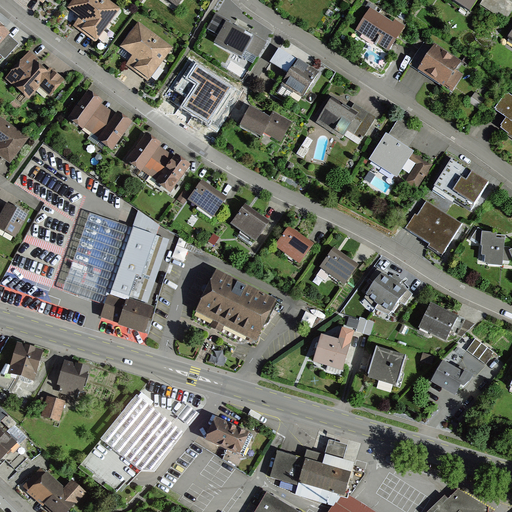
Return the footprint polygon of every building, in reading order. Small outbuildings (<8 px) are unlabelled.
[(121,9),(108,0),(75,0),(69,9),(80,18),(74,27),(96,43),(121,9)] [(478,0),(448,0),(470,14),(478,0)] [(511,10),(511,2),(508,0),(483,0),(480,5),(505,21),(511,10)] [(393,23),(371,8),(356,31),(389,52),(406,27),(395,20),(393,23)] [(216,14),(208,29),(219,35),(226,23),(227,20),(216,14)] [(171,48),(137,23),(121,47),(133,55),(126,64),(148,80),(171,48)] [(251,37),(226,23),(219,35),(214,44),(241,59),(246,50),(258,57),(266,43),(252,35),(251,37)] [(10,33),(0,24),(0,54),(5,59),(19,44),(8,35),(10,33)] [(413,45),(419,49),(426,39),(428,37),(421,33),(413,45)] [(419,49),(409,65),(444,88),(445,87),(452,92),(463,75),(456,70),(462,62),(426,39),(419,49)] [(303,98),(320,72),(299,59),(298,60),(279,48),(269,63),(288,75),(282,84),(303,98)] [(48,67),(30,51),(5,78),(29,100),(40,88),(50,97),(66,81),(49,66),(48,67)] [(230,87),(202,70),(190,89),(203,97),(197,106),(212,115),(230,87)] [(92,134),(108,110),(101,105),(103,102),(88,92),(69,120),(84,131),(85,129),(92,134)] [(485,99),(475,93),(468,102),(478,109),(485,99)] [(511,96),(508,94),(507,95),(506,94),(495,109),(497,110),(496,112),(506,118),(500,126),(502,127),(501,128),(508,134),(508,135),(511,138),(511,96)] [(351,110),(333,98),(317,122),(343,139),(348,131),(362,139),(376,117),(355,104),(351,110)] [(271,118),(250,107),(240,126),(261,137),(263,132),(281,142),(292,123),(274,113),(271,118)] [(108,110),(92,134),(99,138),(97,142),(112,153),(133,123),(118,111),(115,115),(108,110)] [(29,138),(0,117),(0,156),(10,164),(29,138)] [(408,159),(413,152),(407,148),(418,131),(399,119),(388,136),(386,135),(369,161),(396,178),(408,159)] [(150,176),(167,152),(160,147),(162,145),(146,134),(126,162),(142,173),(143,171),(150,176)] [(167,152),(150,176),(156,181),(155,183),(170,194),(191,166),(176,155),(174,158),(167,152)] [(432,164),(413,152),(408,159),(417,164),(405,183),(415,190),(432,164)] [(488,183),(453,160),(435,187),(470,210),(488,183)] [(228,198),(203,180),(188,201),(213,219),(228,198)] [(192,194),(185,189),(177,200),(184,205),(192,194)] [(461,224),(426,202),(417,216),(415,215),(406,229),(429,244),(427,248),(441,256),(461,224)] [(27,215),(7,204),(0,216),(0,230),(14,238),(27,215)] [(270,222),(246,205),(231,225),(255,242),(270,222)] [(132,229),(105,307),(102,317),(120,323),(119,326),(145,334),(154,308),(148,306),(169,242),(155,238),(159,226),(137,211),(132,229)] [(105,307),(132,229),(89,214),(62,292),(105,307)] [(314,244),(290,227),(275,247),(299,264),(314,244)] [(472,238),(478,242),(478,244),(481,244),(481,247),(482,247),(482,256),(485,257),(485,265),(488,265),(487,267),(502,268),(503,261),(511,262),(511,264),(511,263),(511,250),(509,252),(510,247),(505,247),(505,236),(496,236),(497,234),(484,233),(484,231),(478,228),(472,238)] [(220,238),(213,234),(208,242),(214,246),(220,238)] [(184,266),(190,240),(179,238),(173,264),(184,266)] [(359,267),(333,249),(319,268),(344,286),(359,267)] [(364,298),(375,309),(395,282),(383,273),(378,269),(370,280),(375,284),(364,298)] [(276,299),(217,270),(197,311),(256,339),(276,299)] [(405,290),(395,282),(375,309),(388,316),(390,313),(392,314),(401,302),(405,306),(413,295),(405,290)] [(457,317),(431,305),(420,329),(446,341),(457,317)] [(370,337),(374,322),(360,318),(356,333),(370,337)] [(354,334),(342,330),(339,342),(322,337),(314,362),(342,371),(354,334)] [(494,353),(476,340),(467,352),(485,365),(494,353)] [(0,384),(9,390),(16,377),(33,382),(43,352),(18,344),(10,368),(5,365),(0,375),(0,384)] [(406,357),(377,348),(368,378),(399,388),(403,374),(401,373),(406,357)] [(431,365),(434,357),(423,354),(420,362),(431,365)] [(91,369),(66,361),(58,385),(64,387),(62,394),(77,399),(79,391),(84,392),(91,369)] [(465,390),(469,384),(474,376),(466,371),(464,375),(443,363),(431,384),(456,398),(461,388),(465,390)] [(136,396),(78,469),(114,496),(124,485),(128,488),(140,472),(154,473),(184,434),(136,396)] [(59,423),(65,403),(47,398),(46,400),(40,399),(36,411),(42,413),(41,417),(59,423)] [(0,422),(8,414),(0,405),(0,422)] [(249,436),(217,420),(207,441),(238,457),(249,436)] [(8,439),(0,431),(0,462),(17,445),(9,438),(8,439)] [(341,497),(344,499),(354,464),(343,460),(347,447),(329,442),(325,456),(307,451),(305,460),(279,452),(271,478),(298,486),(295,495),(334,508),(341,497)] [(68,511),(85,494),(71,481),(64,489),(48,474),(46,476),(41,472),(26,487),(29,490),(27,492),(42,506),(43,505),(51,511),(68,511)] [(341,497),(334,508),(330,511),(297,511),(266,494),(255,511),(493,511),(494,511),(458,490),(448,500),(443,497),(428,511),(373,511),(349,496),(347,500),(344,499),(341,497)]
